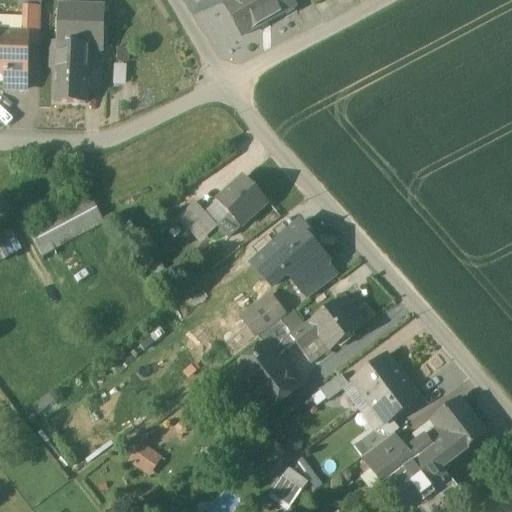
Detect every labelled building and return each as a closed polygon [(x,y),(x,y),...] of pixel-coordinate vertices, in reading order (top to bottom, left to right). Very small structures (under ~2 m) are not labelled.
[(237,0),(238,1),(225,8),(243,40),(295,10),(292,5),(289,0),(237,0)] [(104,8),(59,6),(57,44),(57,47),(74,47),(88,48),(87,52),(102,53),(104,8)] [(41,9),(23,8),(22,34),(23,34),(23,35),(27,35),(27,42),(28,42),(28,44),(40,45),(41,9)] [(22,34),(0,32),(0,72),(3,75),(6,75),(6,89),(26,90),(28,44),(28,42),(27,42),(27,35),(23,35),(23,34),(22,34)] [(74,47),(57,47),(57,44),(52,44),(51,71),(55,71),(55,69),(73,70),(74,47)] [(73,70),(55,69),(55,71),(54,103),(85,105),(87,52),(88,48),(74,47),(73,70)] [(242,179),(216,205),(229,220),(240,232),(267,207),(242,179)] [(89,199),(27,233),(41,260),(104,226),(89,199)] [(195,206),(176,222),(186,233),(204,217),(195,206)] [(240,232),(229,220),(217,231),(228,243),(240,232)] [(301,227),(268,256),(268,257),(254,269),(264,281),(272,291),(287,278),(299,292),(326,268),(329,266),(316,249),(318,247),(301,227)] [(10,233),(0,238),(0,265),(21,253),(10,233)] [(338,280),(326,268),(299,292),(309,303),(338,280)] [(285,318),(269,298),(239,321),(255,342),(285,318)] [(344,301),(310,326),(330,353),(331,354),(365,329),(344,301)] [(272,330),(258,340),(263,346),(266,350),(267,349),(276,360),(296,346),(292,340),(293,339),(281,323),(272,330)] [(293,339),(292,340),(296,346),(312,367),(330,353),(310,326),(293,339)] [(267,349),(266,350),(263,346),(248,357),(251,361),(236,372),(257,399),(262,395),(268,404),(281,395),(285,400),(299,390),(276,360),(267,349)] [(387,359),(351,385),(368,407),(403,381),(387,359)] [(340,379),(320,394),(328,405),(348,390),(340,379)] [(403,381),(368,407),(385,430),(420,403),(403,381)] [(459,404),(432,424),(437,431),(445,442),(472,421),(459,404)] [(472,421),(445,442),(458,460),(486,439),(472,421)] [(432,424),(413,438),(418,445),(437,431),(432,424)] [(418,445),(405,455),(413,466),(445,442),(437,431),(418,445)] [(380,432),(360,447),(367,457),(387,442),(380,432)] [(367,457),(363,461),(370,470),(400,448),(393,438),(387,442),(367,457)] [(413,466),(396,479),(401,486),(407,494),(424,481),(434,495),(448,485),(440,474),(458,460),(445,442),(413,466)] [(129,464),(150,478),(162,460),(142,446),(129,464)] [(400,448),(370,470),(384,489),(396,479),(413,466),(405,455),(400,448)] [(289,511),(308,485),(289,471),(268,501),(284,511),(289,511)] [(396,479),(389,485),(394,491),(401,486),(396,479)] [(424,481),(407,494),(417,507),(418,508),(434,495),(424,481)] [(401,486),(394,491),(409,511),(410,511),(417,507),(407,494),(401,486)] [(434,495),(418,508),(417,507),(410,511),(437,511),(444,507),(434,495)]
